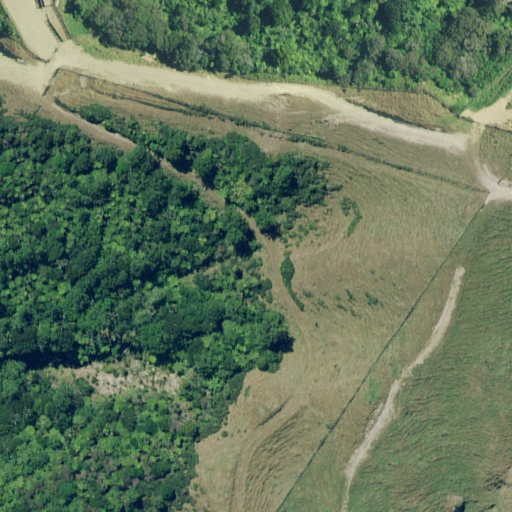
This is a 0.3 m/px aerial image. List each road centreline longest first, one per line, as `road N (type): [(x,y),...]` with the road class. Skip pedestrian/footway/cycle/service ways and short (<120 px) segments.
road 1 (track): [(188,511),(301,363),(286,278),(17,72)]
road 2 (track): [(511,187),(464,134),(413,133),(306,91),(80,64),(17,72)]
